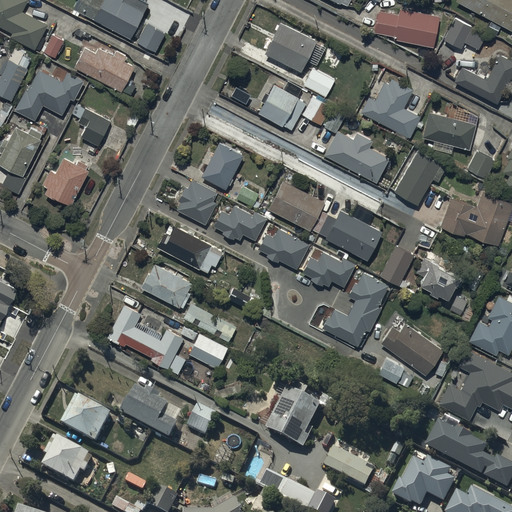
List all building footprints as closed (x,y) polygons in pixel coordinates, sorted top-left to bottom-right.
[(0,0),(0,22),(12,29),(9,33),(35,46),(47,21),(22,8),(25,0),(0,0)] [(75,0),(73,5),(130,35),(145,7),(131,0),(75,0)] [(511,0),(461,0),(511,26),(511,0)] [(440,13),(400,5),(394,36),(433,44),(440,13)] [(397,11),(379,7),(374,29),(393,33),(397,11)] [(486,30),(454,13),(442,36),(461,45),(464,39),(478,46),(486,30)] [(316,36),(279,18),(263,49),(300,67),(316,36)] [(147,20),(137,38),(155,48),(165,30),(147,20)] [(54,53),(64,37),(53,31),(44,48),(54,53)] [(84,43),(74,63),(122,87),(134,62),(124,57),(127,52),(116,46),(113,51),(98,44),(96,48),(84,43)] [(486,76),(461,63),(454,78),(496,100),(511,69),(511,57),(499,50),(486,76)] [(0,90),(12,97),(27,65),(9,56),(0,73),(0,90)] [(62,78),(38,66),(27,87),(25,86),(14,106),(34,117),(42,102),(61,112),(70,95),(73,97),(84,77),(67,69),(62,78)] [(334,78),(312,66),(304,83),(326,94),(334,78)] [(369,95),(362,109),(409,134),(419,114),(403,105),(413,87),(391,75),(389,80),(384,78),(374,98),(369,95)] [(306,98),(274,81),(259,109),(291,126),(306,98)] [(329,103),(312,94),(302,112),(319,121),(329,103)] [(86,123),(80,134),(99,143),(112,117),(85,104),(85,106),(77,102),(73,111),(80,114),(78,119),(86,123)] [(333,105),(324,123),(335,129),(344,111),(333,105)] [(475,121),(428,108),(421,134),(468,146),(475,121)] [(140,114),(133,110),(124,130),(131,133),(140,114)] [(0,150),(0,160),(23,172),(41,136),(39,135),(42,130),(30,124),(28,129),(15,122),(8,137),(3,135),(0,141),(0,149),(0,150)] [(353,135),(337,127),(324,151),(376,179),(389,154),(368,143),(372,137),(356,129),(353,135)] [(244,151),(218,138),(200,173),(225,186),(228,181),(230,182),(233,177),(231,175),(244,151)] [(511,143),(506,156),(508,157),(502,169),(509,173),(504,183),(511,186),(511,143)] [(447,163),(417,146),(392,187),(417,202),(432,176),(438,179),(447,163)] [(455,147),(452,156),(465,161),(468,152),(455,147)] [(494,157),(475,148),(467,166),(485,175),(494,157)] [(77,161),(63,154),(55,169),(50,167),(43,181),(48,183),(45,189),(54,194),(55,193),(70,200),(88,165),(86,164),(87,161),(79,157),(77,161)] [(18,190),(26,175),(9,167),(1,182),(18,190)] [(216,190),(192,177),(188,184),(185,183),(178,198),(180,199),(176,206),(205,222),(216,201),(212,198),(216,190)] [(325,199),(282,177),(268,205),(310,227),(325,199)] [(258,191),(242,183),(236,195),(253,203),(258,191)] [(477,204),(451,194),(440,224),(464,233),(465,230),(498,243),(511,206),(511,199),(483,188),(477,204)] [(229,211),(221,207),(213,223),(222,228),(221,230),(233,236),(234,233),(240,236),(242,230),(255,237),(266,215),(254,209),(253,212),(233,203),(229,211)] [(382,228),(340,207),(326,236),(367,256),(382,228)] [(333,215),(321,209),(312,227),(324,233),(333,215)] [(224,248),(174,220),(168,232),(164,229),(157,242),(199,265),(199,264),(207,268),(211,261),(215,263),(224,248)] [(296,266),(309,241),(278,225),(273,233),(266,230),(257,246),(267,251),(266,253),(277,259),(279,257),(296,266)] [(413,251),(396,242),(380,273),(399,282),(414,252),(413,251)] [(318,259),(310,254),(302,270),(311,275),(310,276),(322,282),(323,280),(328,283),(331,277),(343,283),(354,262),(343,256),(342,259),(323,250),(318,259)] [(433,258),(430,256),(430,259),(424,256),(418,269),(424,272),(421,279),(431,284),(429,288),(437,292),(438,289),(448,294),(461,266),(435,253),(433,258)] [(192,279),(155,259),(149,270),(148,269),(140,284),(179,304),(180,302),(183,304),(190,291),(186,288),(192,279)] [(389,282),(362,269),(357,280),(354,279),(347,294),(355,298),(347,313),(334,307),(330,316),(327,314),(322,325),(357,342),(365,327),(369,329),(381,305),(378,303),(389,282)] [(0,317),(4,320),(17,294),(13,292),(15,289),(0,280),(0,317)] [(251,293),(233,284),(228,294),(246,303),(251,293)] [(467,298),(456,293),(450,307),(461,312),(467,298)] [(511,300),(498,293),(487,314),(492,317),(488,323),(478,318),(468,338),(496,352),(498,347),(508,352),(511,344),(511,300)] [(141,310),(123,301),(106,334),(124,343),(126,341),(152,354),(151,356),(167,364),(183,334),(167,326),(161,337),(134,324),(141,310)] [(236,324),(191,301),(183,316),(229,339),(236,324)] [(476,309),(468,304),(461,316),(469,321),(476,309)] [(399,328),(392,322),(380,340),(425,372),(428,368),(429,369),(435,361),(434,359),(443,347),(405,320),(399,328)] [(15,336),(2,330),(0,334),(0,339),(10,345),(15,336)] [(227,345),(199,330),(188,351),(217,365),(227,345)] [(511,367),(466,344),(455,364),(467,370),(460,385),(449,380),(438,400),(468,416),(476,401),(479,402),(481,398),(499,407),(502,401),(511,405),(511,367)] [(185,357),(176,352),(169,367),(177,371),(185,357)] [(404,364),(386,355),(378,371),(407,385),(412,374),(402,369),(404,364)] [(446,363),(440,360),(434,371),(441,374),(446,363)] [(290,378),(265,428),(304,447),(313,429),(309,426),(321,404),(304,395),(308,388),(290,378)] [(240,382),(215,389),(217,397),(242,390),(240,382)] [(145,390),(135,385),(122,411),(168,435),(175,422),(161,414),(166,403),(158,399),(161,394),(147,387),(145,390)] [(111,411),(75,393),(60,422),(96,440),(111,411)] [(216,413),(198,404),(188,425),(206,434),(216,413)] [(128,420),(119,416),(116,421),(125,426),(128,420)] [(455,428),(438,420),(426,445),(481,472),(484,465),(489,468),(485,476),(507,486),(511,475),(511,464),(497,457),(496,460),(483,454),(488,445),(472,437),(473,435),(456,426),(455,428)] [(93,456),(54,435),(45,452),(48,454),(43,465),(74,481),(80,470),(85,472),(93,456)] [(392,453),(400,457),(405,446),(397,443),(392,453)] [(368,464),(333,447),(324,466),(366,486),(373,471),(366,468),(368,464)] [(393,455),(389,462),(395,466),(399,459),(393,455)] [(452,469),(428,456),(425,462),(414,457),(402,479),(400,478),(391,494),(411,504),(412,501),(420,506),(427,493),(443,502),(455,479),(448,476),(452,469)] [(113,464),(107,465),(110,474),(116,472),(113,464)] [(129,474),(125,481),(143,490),(147,483),(129,474)] [(383,481),(375,477),(367,492),(375,496),(383,481)] [(169,511),(179,495),(158,484),(148,504),(164,511),(169,511)] [(511,511),(511,508),(470,487),(467,495),(457,489),(445,511),(511,511)] [(330,511),(336,500),(317,491),(309,509),(315,511),(330,511)] [(214,509),(184,509),(184,511),(243,511),(235,497),(214,509)] [(139,511),(141,510),(117,498),(113,506),(124,511),(139,511)]
